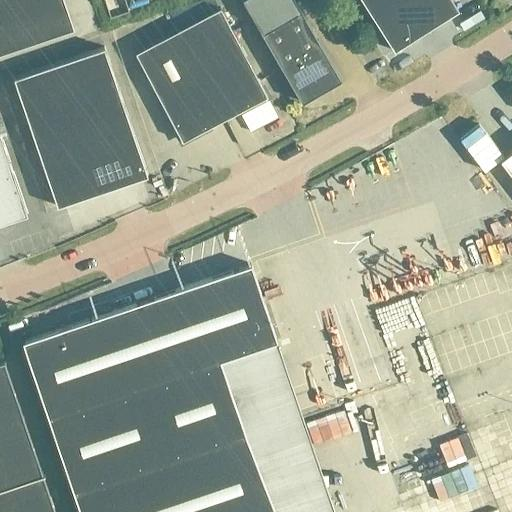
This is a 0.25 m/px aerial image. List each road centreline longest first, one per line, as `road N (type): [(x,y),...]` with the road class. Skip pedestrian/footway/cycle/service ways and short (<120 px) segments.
road 1 (unclassified): [(0,290),(350,131),(511,29)]
road 2 (unknown): [(280,162),(362,400)]
